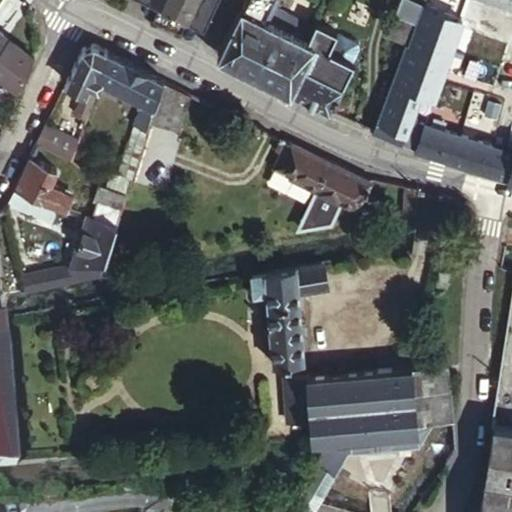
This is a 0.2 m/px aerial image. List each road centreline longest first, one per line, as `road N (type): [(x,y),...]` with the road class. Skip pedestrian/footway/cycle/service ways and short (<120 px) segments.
road 1 (residential): [(496,186),(477,286),(471,416),(455,511)]
road 2 (tertiary): [(200,69),(382,154),(496,186)]
road 3 (residential): [(83,9),(0,163)]
road 4 (tertiary): [(83,9),(200,69)]
